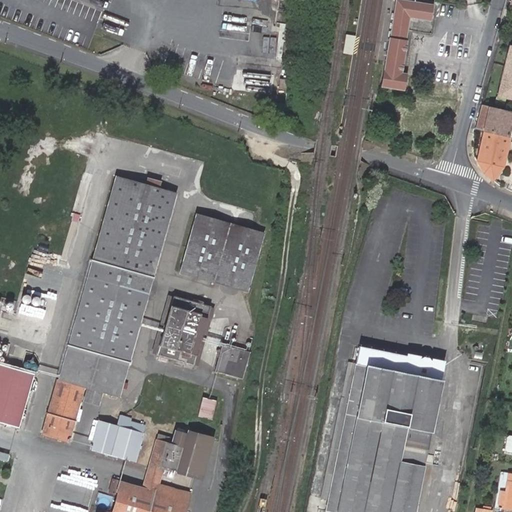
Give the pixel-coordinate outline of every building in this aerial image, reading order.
[(431,17),(434,2),(432,2),(421,0),(396,0),(382,84),(403,88),(406,71),(401,70),(407,37),(411,14),(431,17)] [(354,37),(346,35),(343,51),(352,53),(354,37)] [(511,50),(511,54),(506,53),(498,83),(503,84),(499,97),(511,100),(511,50)] [(480,106),(474,128),(484,131),(498,133),(503,113),(494,111),(494,110),(480,106)] [(494,178),(502,139),(503,135),(498,133),(484,131),(478,162),(480,167),(484,173),(494,178)] [(500,170),(507,140),(502,139),(494,178),(500,170)] [(116,176),(59,380),(90,389),(105,393),(119,397),(176,194),(116,176)] [(178,272),(243,291),(245,291),(262,233),(194,214),(178,272)] [(190,366),(206,307),(171,296),(154,355),(190,366)] [(370,366),(374,347),(359,344),(355,362),(330,485),(325,509),(338,511),(340,511),(347,475),(341,474),(363,364),(370,366)] [(247,353),(219,345),(211,372),(239,380),(247,353)] [(440,360),(374,347),(370,366),(439,379),(440,360)] [(330,485),(355,362),(348,361),(323,484),(330,485)] [(439,379),(370,366),(363,364),(341,474),(347,475),(340,511),(415,511),(424,466),(441,380),(439,379)] [(0,424),(19,430),(35,376),(0,366),(0,424)] [(60,383),(44,437),(69,444),(85,390),(60,383)] [(105,393),(90,389),(86,402),(100,407),(105,393)] [(199,398),(194,417),(209,420),(213,402),(199,398)] [(94,451),(138,464),(149,425),(125,418),(123,427),(103,422),(94,451)] [(178,431),(166,472),(201,482),(214,436),(194,430),(192,435),(178,431)] [(147,490),(195,503),(198,495),(163,485),(166,472),(174,444),(161,440),(147,490)] [(3,503),(16,507),(31,455),(18,451),(3,503)] [(511,511),(511,477),(500,476),(499,482),(505,483),(501,511),(511,511)] [(88,511),(93,484),(58,479),(53,511),(88,511)] [(496,511),(501,511),(505,483),(499,482),(495,511),(496,511)] [(129,485),(123,483),(119,495),(125,497),(129,485)] [(192,511),(195,503),(147,490),(131,485),(123,511),(192,511)]
